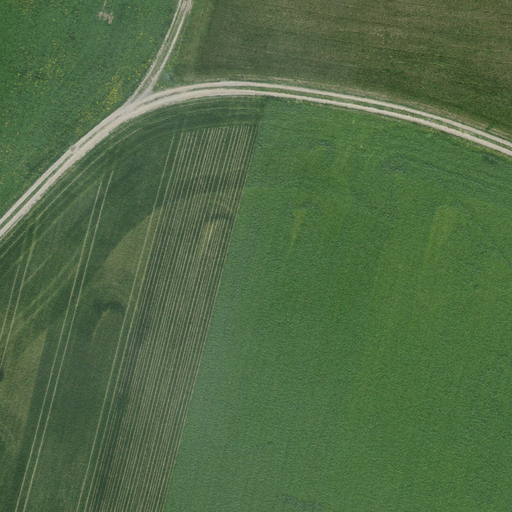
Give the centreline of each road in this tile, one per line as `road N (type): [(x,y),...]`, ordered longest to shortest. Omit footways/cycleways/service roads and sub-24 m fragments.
road 1 (track): [(115,114),(220,82),(421,107),(511,144)]
road 2 (track): [(0,234),(151,77),(189,0)]
